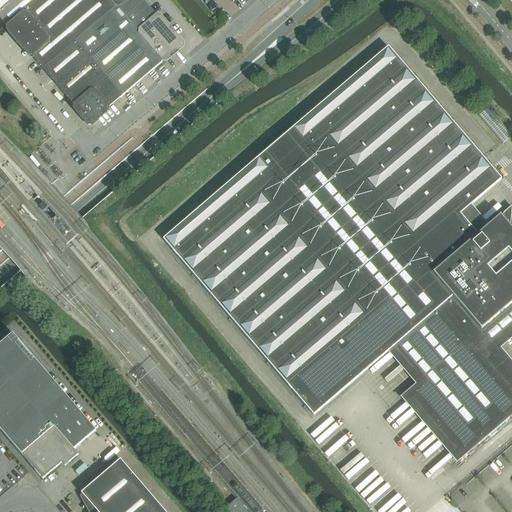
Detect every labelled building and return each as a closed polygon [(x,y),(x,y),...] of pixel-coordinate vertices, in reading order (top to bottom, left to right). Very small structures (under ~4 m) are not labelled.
[(74,41),(106,14),(112,8),(104,0),(15,0),(0,13),(0,19),(7,27),(14,21),(20,28),(19,42),(33,44),(34,44),(40,51),(32,57),(42,68),(74,41)] [(0,0),(0,13),(15,0),(0,0)] [(104,0),(112,8),(106,14),(116,26),(144,2),(142,0),(104,0)] [(160,16),(156,16),(144,2),(116,26),(106,14),(74,41),(122,97),(162,63),(167,64),(184,49),(184,44),(160,16)] [(122,97),(74,41),(42,68),(73,105),(73,109),(87,127),(92,127),(109,113),(109,108),(122,97)] [(511,261),(493,239),(510,225),(511,208),(511,207),(477,236),(469,226),(475,221),(466,209),(501,179),(388,48),(163,240),(313,416),(393,348),(421,380),(406,393),(460,460),(511,415),(511,389),(482,354),(511,328),(511,261)] [(13,335),(0,345),(0,430),(42,480),(62,464),(65,467),(69,464),(71,462),(78,456),(74,450),(96,432),(13,335)] [(104,356),(97,361),(109,376),(116,370),(104,356)] [(164,511),(120,461),(81,494),(96,511),(164,511)] [(247,511),(237,500),(227,508),(230,511),(247,511)]
